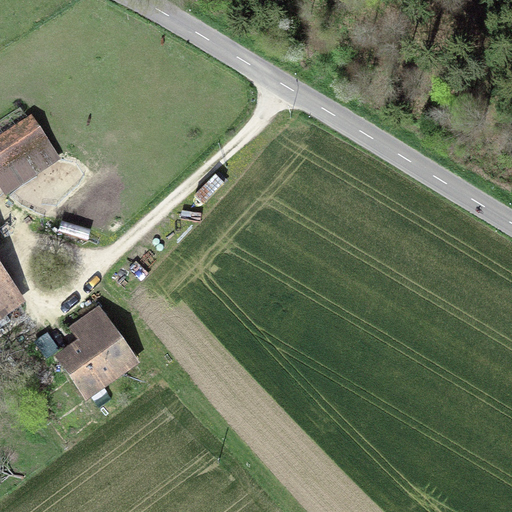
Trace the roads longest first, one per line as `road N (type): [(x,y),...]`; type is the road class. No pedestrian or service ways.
road 1 (tertiary): [(142,0),(511,222)]
road 2 (track): [(91,275),(201,420),(296,511)]
